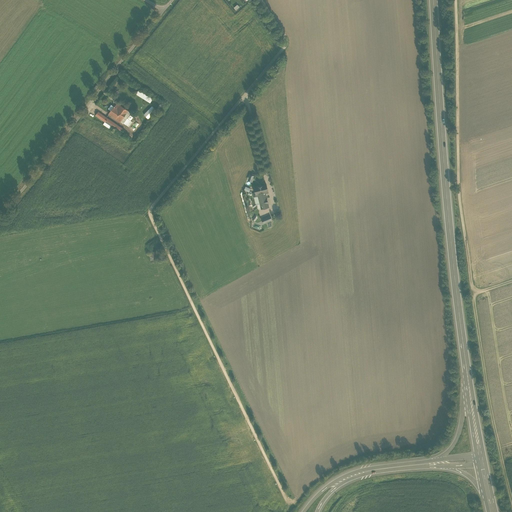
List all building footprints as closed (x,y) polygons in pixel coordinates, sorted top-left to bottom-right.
[(130,113),(117,103),(115,106),(114,106),(109,114),(123,123),(130,113)] [(148,118),(157,110),(152,105),(143,113),(148,118)] [(117,125),(100,113),(97,117),(105,122),(105,121),(115,128),(117,125)] [(266,184),(254,188),(256,196),(258,196),(261,209),(269,207),(265,193),(268,192),(266,184)] [(272,220),(270,215),(261,219),(263,224),(272,220)]
